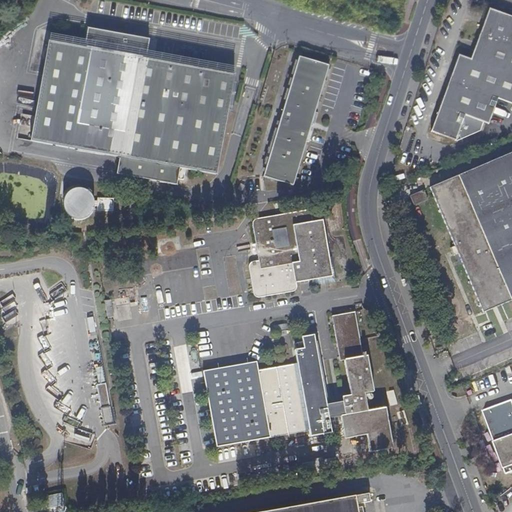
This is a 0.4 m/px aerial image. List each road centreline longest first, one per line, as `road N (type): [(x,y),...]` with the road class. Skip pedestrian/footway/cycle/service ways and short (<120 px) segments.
road 1 (tertiary): [(408,57),(372,166),(367,209),(475,511)]
road 2 (unknown): [(253,56),(225,176),(213,191),(109,177),(28,153),(0,131)]
road 3 (unknown): [(370,45),(321,177),(263,194)]
road 4 (unknown): [(62,13),(253,56)]
road 5 (unclassified): [(408,57),(229,0)]
road 6 (unknown): [(0,115),(23,40),(41,14),(62,13)]
